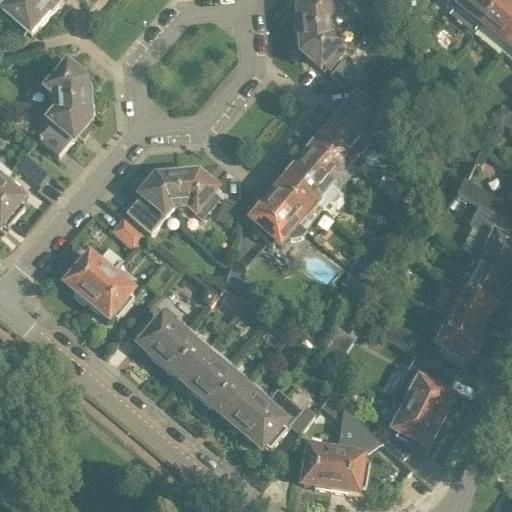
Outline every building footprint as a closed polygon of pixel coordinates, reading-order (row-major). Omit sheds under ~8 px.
[(39,34),(50,20),(26,0),(16,0),(3,16),(7,19),(3,24),(23,42),(28,37),(31,40),(38,33),(39,34)] [(26,0),(50,20),(67,0),(26,0)] [(294,21),(295,37),(332,34),(332,27),(338,19),(334,15),(338,10),(326,0),(319,0),(318,2),(316,0),(312,0),(299,16),(299,21),(294,21)] [(502,5),(495,0),(461,0),(455,8),(482,30),(502,5)] [(511,47),(511,13),(502,5),(482,30),(508,52),(511,47)] [(332,34),(295,37),(297,53),(302,53),(302,58),(320,73),(324,69),(329,73),(342,57),(338,53),(342,48),(333,41),(332,34)] [(343,89),(356,87),(364,78),(345,63),(331,79),(343,89)] [(59,70),(46,86),(51,90),(47,94),(56,101),(56,109),(93,107),(91,90),(86,90),(86,85),(68,70),(64,74),(59,70)] [(400,80),(409,87),(413,82),(412,76),(408,73),(400,80)] [(445,119),(453,108),(441,99),(433,109),(445,119)] [(338,125),(366,149),(384,128),(380,125),(385,119),(364,102),(360,107),(356,104),(338,125)] [(53,128),(38,146),(59,163),(89,127),(89,123),(94,122),(93,107),(56,109),(48,109),(50,125),(53,128)] [(511,120),(509,119),(500,130),(511,136),(511,120)] [(373,155),(366,149),(338,125),(321,145),(351,172),(358,177),(365,169),(365,164),(373,155)] [(457,157),(468,158),(469,145),(458,144),(457,157)] [(321,145),(304,165),(332,189),(343,176),(347,176),(351,172),(321,145)] [(37,168),(29,161),(15,176),(24,183),(37,168)] [(304,165),(287,185),(318,211),(322,206),(323,200),(332,189),(304,165)] [(0,191),(12,178),(0,167),(0,191)] [(479,214),(505,225),(511,213),(511,175),(498,203),(464,185),(457,200),(473,208),(480,212),(479,214)] [(188,213),(196,220),(202,225),(221,202),(215,198),(217,196),(199,181),(194,181),(193,176),(177,177),(180,214),(188,213)] [(180,214),(177,177),(161,178),(161,184),(157,184),(141,202),(146,206),(132,222),(152,239),(173,214),(180,214)] [(25,189),(12,178),(0,191),(0,233),(3,230),(8,234),(25,213),(20,210),(24,205),(16,199),(25,189)] [(287,185),(270,204),(299,228),(309,216),(313,216),(318,211),(287,185)] [(256,229),(252,234),(273,252),(277,247),(281,250),(289,240),(291,242),(302,240),(307,235),(299,228),(270,204),(252,226),(256,229)] [(231,230),(238,212),(224,207),(217,225),(231,230)] [(511,228),(505,225),(479,214),(477,218),(471,230),(482,235),(470,257),(473,259),(472,261),(482,265),(510,281),(511,281),(511,228)] [(144,241),(123,224),(112,236),(133,254),(144,241)] [(404,248),(410,241),(399,233),(394,240),(404,248)] [(391,252),(380,250),(377,257),(378,264),(388,266),(392,259),(391,252)] [(112,280),(113,281),(123,268),(109,256),(97,269),(85,258),(65,282),(70,286),(67,290),(74,297),(74,298),(87,309),(112,280)] [(248,269),(232,264),(224,284),(240,289),(248,269)] [(465,296),(466,297),(494,311),(510,281),(482,265),(481,267),(480,267),(465,296)] [(147,289),(158,298),(175,278),(165,269),(147,289)] [(370,288),(350,274),(341,287),(361,301),(370,288)] [(117,326),(135,306),(130,301),(133,297),(113,281),(112,280),(87,309),(100,320),(101,319),(109,326),(112,322),(117,326)] [(208,294),(204,299),(205,305),(210,309),(216,301),(208,294)] [(478,341),(479,340),(494,311),(466,297),(450,326),(478,341)] [(251,322),(256,317),(250,311),(245,317),(251,322)] [(160,371),(185,342),(163,324),(160,327),(156,324),(138,344),(143,348),(140,352),(147,358),(147,360),(160,371)] [(385,329),(375,324),(370,335),(380,340),(385,329)] [(478,341),(450,326),(438,351),(442,353),(439,359),(463,371),(466,366),(471,368),(484,343),(479,340),(478,341)] [(414,343),(388,327),(380,340),(407,356),(414,343)] [(349,340),(340,333),(325,354),(340,365),(355,344),(349,340)] [(185,342),(160,371),(173,381),(174,381),(181,387),(207,356),(201,351),(196,351),(185,342)] [(313,351),(309,357),(318,363),(323,357),(316,351),(313,351)] [(207,356),(181,387),(188,392),(187,394),(200,404),(225,376),(213,366),(213,361),(207,356)] [(413,371),(430,380),(428,384),(437,388),(444,376),(417,363),(413,371)] [(447,416),(449,412),(448,412),(452,403),(448,401),(451,396),(437,388),(428,384),(430,380),(413,371),(407,383),(396,403),(407,409),(407,410),(441,428),(442,426),(441,426),(443,424),(446,418),(446,415),(447,416)] [(225,376),(200,404),(213,415),(214,415),(221,420),(247,390),(242,385),(236,385),(225,376)] [(247,390),(221,420),(227,426),(227,428),(240,438),(265,409),(252,399),(252,394),(247,390)] [(300,414),(292,407),(288,405),(278,397),(276,395),(265,409),(240,438),(253,449),(254,449),(262,455),(265,452),(270,456),(290,431),(303,416),(300,414)] [(340,413),(330,404),(322,413),(334,423),(340,413)] [(320,417),(309,408),(303,416),(290,431),(300,440),(320,417)] [(441,428),(407,410),(394,435),(399,437),(396,442),(392,439),(382,450),(387,454),(402,467),(414,453),(419,456),(422,450),(427,452),(431,444),(432,444),(434,441),(433,440),(435,438),(439,432),(439,429),(440,430),(441,428)] [(336,457),(330,496),(347,498),(348,497),(358,499),(359,494),(365,495),(369,468),(362,467),(363,462),(353,460),(354,451),(357,427),(343,414),(338,448),(336,457)] [(330,496),(336,457),(309,453),(309,458),(303,457),(298,484),(304,485),(303,490),(313,492),(314,493),(330,496)]
